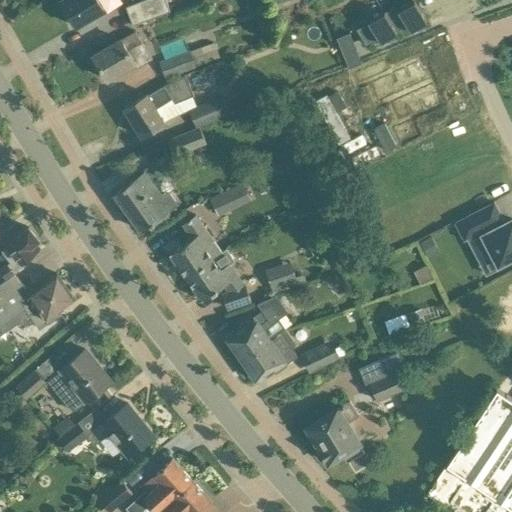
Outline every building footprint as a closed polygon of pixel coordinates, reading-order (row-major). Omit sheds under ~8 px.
[(98,0),(61,0),(76,26),(104,10),(98,0)] [(131,0),(124,3),(131,22),(169,7),(166,0),(131,0)] [(394,5),(385,11),(397,31),(407,26),(410,31),(427,20),(414,0),(413,0),(397,10),(394,5)] [(385,11),(356,28),(366,44),(377,37),(380,42),(397,31),(385,11)] [(93,54),(107,79),(134,63),(137,67),(151,59),(135,31),(120,40),(119,39),(93,54)] [(349,32),(336,37),(339,45),(353,39),(349,32)] [(353,39),(339,45),(342,52),(356,47),(353,39)] [(160,61),(165,75),(195,64),(196,66),(221,57),(215,40),(160,61)] [(356,47),(342,52),(345,60),(359,55),(356,47)] [(359,55),(345,60),(349,68),(362,62),(361,61),(359,56),(359,55)] [(148,93),(124,108),(141,135),(165,121),(188,109),(196,105),(192,95),(193,95),(192,92),(185,73),(162,81),(164,84),(148,93)] [(356,90),(323,105),(328,116),(361,101),(356,90)] [(196,105),(188,109),(194,125),(199,123),(231,111),(226,100),(224,94),(196,105)] [(194,125),(166,136),(173,153),(206,140),(199,123),(194,125)] [(385,149),(396,144),(385,123),(374,128),(385,149)] [(114,191),(142,230),(179,203),(169,190),(161,195),(144,170),(114,191)] [(221,192),(210,197),(218,214),(229,209),(221,192)] [(500,267),(511,260),(511,218),(504,223),(502,219),(503,219),(494,202),(455,222),(464,239),(468,237),(476,254),(490,247),(500,267)] [(170,252),(185,275),(221,250),(226,247),(225,245),(220,248),(213,239),(196,214),(183,223),(192,237),(170,252)] [(0,297),(21,280),(14,271),(28,260),(26,258),(40,248),(35,242),(39,239),(29,226),(2,247),(1,245),(0,246),(0,297)] [(221,250),(185,275),(202,298),(224,283),(229,290),(222,293),(227,307),(251,299),(246,284),(245,285),(228,260),(233,257),(226,247),(221,250)] [(265,269),(273,293),(298,285),(290,261),(265,269)] [(426,264),(413,271),(420,284),(432,277),(426,264)] [(21,280),(0,297),(0,321),(11,314),(17,323),(29,324),(35,321),(40,327),(61,313),(58,309),(75,298),(57,272),(30,292),(21,280)] [(228,337),(242,358),(269,339),(260,326),(270,320),(271,322),(287,311),(275,294),(258,302),(263,310),(242,324),(243,326),(228,337)] [(390,330),(412,323),(408,311),(386,318),(390,330)] [(269,339),(242,358),(257,380),(273,369),(274,370),(278,371),(297,358),(289,345),(295,341),(287,328),(285,328),(269,339)] [(300,351),(309,370),(340,355),(331,337),(300,351)] [(86,348),(46,380),(71,411),(110,380),(86,348)] [(401,367),(365,383),(372,399),(409,384),(401,367)] [(16,385),(26,396),(28,398),(46,382),(34,369),(16,385)] [(511,511),(511,397),(497,388),(427,493),(456,511),(511,511)] [(306,426),(320,448),(319,449),(318,450),(318,451),(317,452),(317,453),(317,454),(317,456),(318,457),(319,458),(320,458),(321,459),(322,459),(323,459),(324,459),(325,459),(326,458),(328,461),(342,452),(347,461),(364,450),(359,441),(346,421),(358,414),(349,400),(338,407),(338,406),(306,426)] [(153,435),(128,403),(88,435),(95,445),(110,433),(128,454),(153,435)] [(88,435),(77,422),(58,437),(69,450),(88,435)] [(155,511),(158,511),(193,480),(172,457),(142,484),(149,492),(143,498),(155,511)] [(96,500),(107,511),(132,491),(122,479),(96,500)] [(193,480),(174,498),(158,511),(205,511),(215,504),(193,480)]
